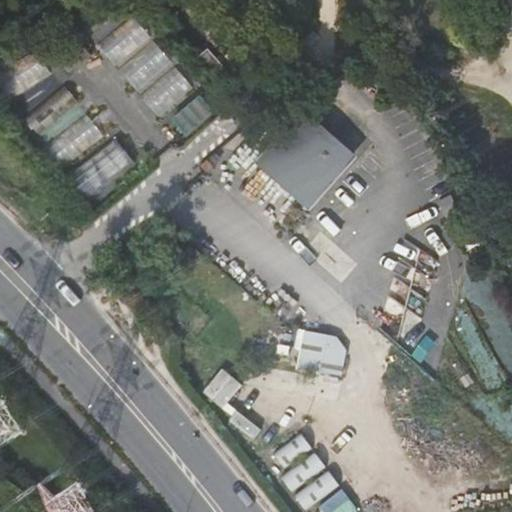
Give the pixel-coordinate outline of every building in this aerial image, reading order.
[(154,117),(192,93),(141,13),(103,37),(154,117)] [(93,55),(72,32),(52,48),(72,72),(93,55)] [(204,49),(190,61),(206,79),(219,67),(204,49)] [(9,67),(20,86),(49,69),(38,50),(9,67)] [(185,139),(213,115),(199,100),(172,123),(185,139)] [(350,160),(301,117),(254,168),(303,211),(335,176),(350,160)] [(77,199),(124,160),(109,143),(63,182),(77,199)] [(147,237),(261,334),(273,321),(224,280),(158,224),(147,237)] [(337,337),(305,332),(297,370),(340,378),(344,354),(337,337)] [(225,368),(206,391),(224,405),(243,382),(225,368)] [(403,390),(406,374),(402,370),(392,380),(403,390)] [(406,374),(403,390),(416,402),(426,392),(406,374)] [(312,451),(302,436),(274,455),(285,469),(312,451)] [(283,480),(293,495),(326,471),(316,457),(283,480)] [(297,499),(305,511),(308,511),(340,490),(330,476),(297,499)]
